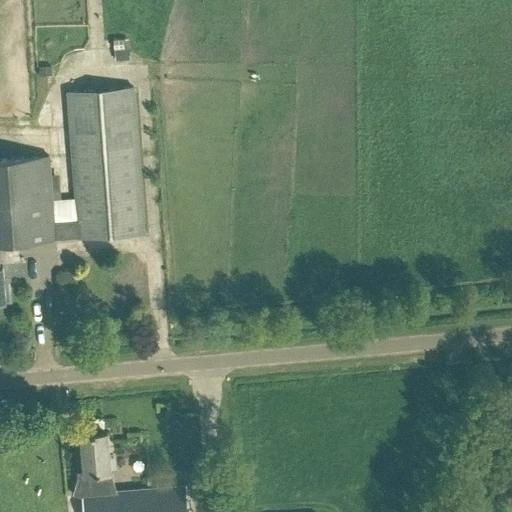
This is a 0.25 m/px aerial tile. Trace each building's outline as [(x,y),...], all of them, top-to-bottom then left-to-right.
[(83,0),(62,0),(63,13),(69,13),(70,32),(84,32),(83,0)] [(128,37),(114,38),(115,59),(129,58),(128,37)] [(51,64),(39,65),(39,74),(52,74),(51,64)] [(144,231),(133,85),(69,90),(76,197),(52,199),(49,154),(0,157),(0,300),(6,300),(3,265),(0,265),(0,262),(0,241),(55,237),(55,236),(79,235),(79,236),(144,231)] [(78,476),(73,493),(82,495),(83,511),(187,511),(185,484),(111,491),(106,432),(80,434),(84,470),(77,470),(78,476)]
